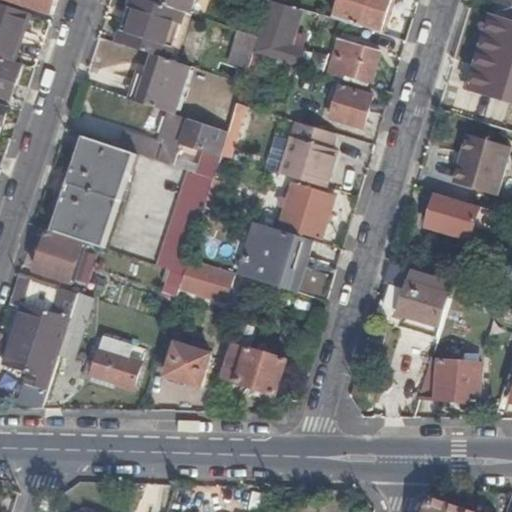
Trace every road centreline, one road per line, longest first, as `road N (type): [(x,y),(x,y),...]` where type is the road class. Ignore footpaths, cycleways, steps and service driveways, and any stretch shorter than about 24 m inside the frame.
road 1 (unclassified): [(300,457),(439,0)]
road 2 (residential): [(78,0),(0,235)]
road 3 (tertiary): [(300,457),(54,449)]
